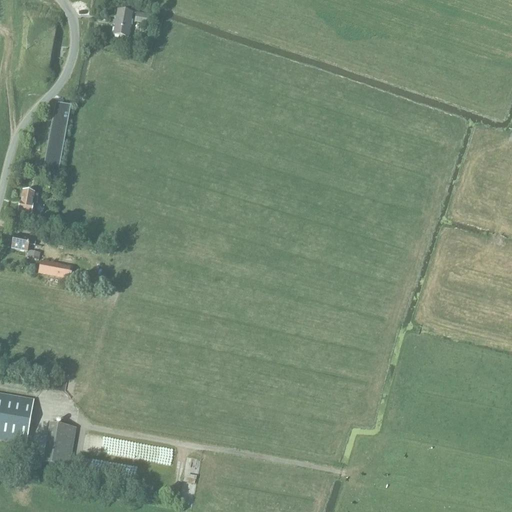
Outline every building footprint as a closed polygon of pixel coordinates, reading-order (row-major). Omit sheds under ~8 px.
[(112,37),(127,39),(132,14),(117,11),(112,37)] [(136,21),(147,23),(148,17),(137,15),(136,21)] [(50,73),(59,25),(56,24),(55,28),(36,25),(28,64),(47,68),(47,72),(49,73),(50,73)] [(42,175),(57,178),(70,108),(55,105),(42,175)] [(19,204),(18,214),(30,216),(33,220),(42,214),(36,204),(38,196),(33,195),(23,193),(20,204),(19,204)] [(12,250),(27,252),(28,245),(35,246),(36,241),(14,237),(12,250)] [(27,258),(39,261),(41,254),(29,252),(27,258)] [(38,275),(71,281),(70,283),(100,289),(105,265),(75,259),(75,258),(64,256),(62,266),(41,262),(38,275)] [(0,441),(26,446),(33,401),(0,395),(0,441)] [(43,464),(69,469),(75,430),(50,425),(43,464)]
